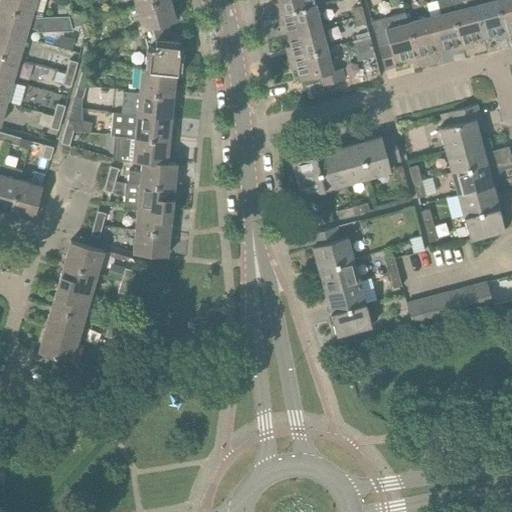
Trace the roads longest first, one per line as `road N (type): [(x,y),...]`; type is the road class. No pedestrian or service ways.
road 1 (tertiary): [(249,212),(268,475)]
road 2 (tertiary): [(303,468),(249,212)]
road 3 (residential): [(244,133),(489,72)]
road 4 (secondary): [(348,505),(511,479)]
road 5 (residential): [(23,298),(33,256),(55,235),(74,168)]
road 6 (tertiary): [(244,133),(225,0)]
